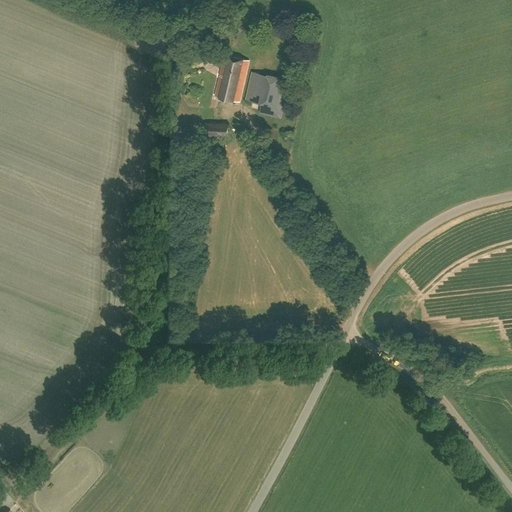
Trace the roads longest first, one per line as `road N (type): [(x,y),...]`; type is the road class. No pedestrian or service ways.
road 1 (unclassified): [(343,337),(362,297),(405,243),(452,213),(511,195)]
road 2 (unclassified): [(511,485),(418,376),(343,337)]
road 3 (unclassified): [(252,511),(343,337)]
